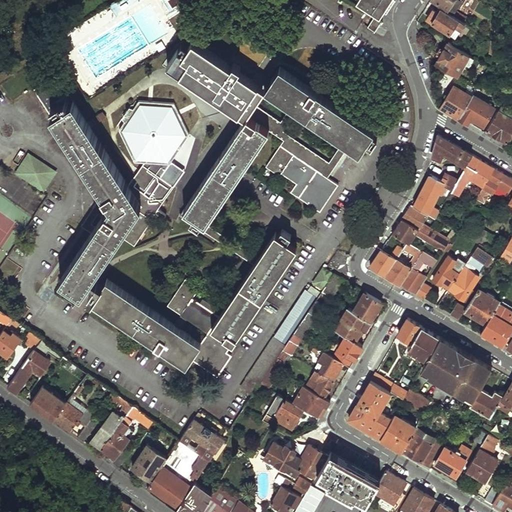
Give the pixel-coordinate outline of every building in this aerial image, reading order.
[(164,0),(170,8),(182,0),(181,0),(164,0)] [(362,0),(381,12),(384,7),(388,1),(386,0),(362,0)] [(436,0),(453,11),(459,1),(457,0),(436,0)] [(464,0),(462,7),(473,11),(476,0),(464,0)] [(433,9),(427,19),(448,32),(452,26),(457,29),(460,30),(465,21),(464,20),(454,14),(442,6),(438,12),(433,9)] [(457,10),(454,14),(464,20),(466,16),(457,10)] [(375,15),(367,27),(375,31),(382,20),(375,15)] [(452,26),(448,32),(453,35),(457,29),(452,26)] [(55,38),(62,49),(68,44),(61,34),(55,38)] [(245,91),(231,81),(239,71),(241,67),(234,62),(232,66),(193,39),(185,52),(178,47),(167,64),(232,108),(245,91)] [(448,41),(435,62),(458,75),(465,63),(469,66),(473,57),(448,41)] [(265,89),(291,106),(297,110),(359,151),(373,130),(279,67),(265,89)] [(245,91),(252,80),(239,71),(231,81),(245,91)] [(142,204),(129,185),(73,102),(69,105),(52,79),(33,91),(107,204),(58,278),(80,294),(120,235),(142,204)] [(245,117),(265,89),(252,80),(232,108),(245,117)] [(441,106),(460,117),(472,95),(454,84),(441,106)] [(460,117),(469,123),(471,118),(483,125),(494,106),(476,95),(477,92),(475,90),(472,95),(460,117)] [(144,161),(170,162),(189,134),(184,127),(187,126),(179,111),(177,111),(173,105),(165,103),(165,101),(148,99),(147,102),(140,102),(135,109),(131,109),(123,119),(125,122),(120,130),(135,161),(144,161)] [(501,104),(484,132),(497,140),(499,136),(507,141),(511,132),(511,117),(507,114),(510,110),(501,104)] [(297,110),(291,106),(280,121),(256,105),(249,116),(269,131),(284,141),(266,167),(279,176),(281,173),(295,182),(290,191),(320,211),(338,184),(322,173),(329,162),(283,130),(297,110)] [(205,225),(269,131),(249,116),(247,115),(184,210),(205,225)] [(438,133),(432,156),(441,158),(445,150),(467,163),(473,154),(455,144),(438,133)] [(15,170),(45,189),(57,169),(27,150),(15,170)] [(453,187),(452,188),(459,192),(463,184),(466,186),(472,177),(480,182),(479,184),(482,186),(494,167),(483,160),(473,154),(467,163),(458,178),(453,187)] [(142,204),(120,235),(134,244),(152,218),(151,218),(173,185),(160,177),(170,162),(144,161),(129,185),(142,204)] [(482,186),(476,197),(482,200),(488,190),(484,188),(486,187),(492,190),(498,183),(509,190),(511,185),(511,177),(505,173),(494,167),(482,186)] [(431,170),(429,174),(446,183),(453,187),(458,178),(447,171),(443,176),(431,170)] [(424,183),(413,205),(428,213),(435,217),(438,212),(432,208),(446,183),(429,174),(426,179),(429,181),(427,185),(424,183)] [(402,217),(447,244),(456,230),(453,228),(448,237),(423,221),(428,213),(413,205),(411,204),(407,211),(402,217)] [(397,225),(393,231),(407,240),(409,241),(415,232),(443,249),(447,244),(402,217),(397,225)] [(478,224),(469,238),(478,243),(479,242),(486,230),(478,224)] [(479,242),(486,246),(493,234),(486,230),(479,242)] [(275,231),(219,314),(212,325),(234,340),(297,246),(275,231)] [(378,269),(386,274),(397,256),(404,244),(407,240),(393,231),(388,238),(397,244),(391,254),(382,248),(370,265),(378,269)] [(511,234),(500,255),(511,262),(511,234)] [(393,278),(400,283),(422,248),(409,241),(407,240),(404,244),(413,250),(405,262),(397,256),(386,274),(393,278)] [(478,243),(472,252),(489,262),(495,254),(478,243)] [(422,248),(400,283),(408,288),(416,292),(424,280),(427,275),(417,269),(425,256),(435,261),(438,258),(422,248)] [(449,254),(434,277),(441,282),(442,280),(445,282),(450,285),(463,266),(464,264),(458,260),(455,264),(454,263),(457,258),(449,254)] [(463,266),(450,285),(457,290),(456,292),(464,298),(480,274),(472,269),(470,271),(463,266)] [(323,290),(332,296),(336,290),(337,290),(345,278),(335,271),(323,290)] [(212,325),(219,314),(193,296),(199,287),(185,277),(167,304),(207,332),(200,341),(191,355),(219,373),(232,352),(228,349),(234,340),(212,325)] [(191,355),(200,341),(107,278),(92,300),(185,363),(191,355)] [(416,292),(423,297),(430,284),(424,280),(416,292)] [(466,306),(464,309),(486,322),(496,306),(500,300),(479,286),(466,306)] [(287,341),(313,293),(302,287),(276,335),(287,341)] [(354,310),(353,311),(370,322),(383,301),(365,290),(354,310)] [(308,311),(315,315),(323,304),(316,299),(308,311)] [(458,301),(451,313),(459,318),(464,309),(466,306),(458,301)] [(0,317),(8,323),(13,316),(0,306),(0,317)] [(348,306),(335,328),(346,335),(346,336),(355,341),(355,340),(362,330),(364,332),(370,322),(353,311),(354,310),(348,306)] [(481,331),(503,344),(511,330),(511,315),(496,306),(486,322),(481,331)] [(295,331),(305,338),(309,331),(312,333),(319,322),(314,318),(315,315),(308,311),(295,331)] [(8,323),(0,333),(0,348),(9,355),(21,337),(17,333),(18,331),(15,328),(13,330),(9,327),(12,322),(30,336),(27,341),(35,347),(37,343),(41,337),(13,316),(8,323)] [(405,323),(399,333),(412,342),(422,324),(409,316),(405,323)] [(412,342),(409,346),(427,358),(440,334),(431,329),(422,324),(412,342)] [(284,348),(295,355),(305,338),(295,331),(286,344),(284,348)] [(427,358),(424,363),(431,367),(429,370),(474,397),(480,386),(492,366),(466,350),(440,334),(427,358)] [(346,336),(333,356),(343,362),(350,367),(356,356),(363,344),(355,340),(355,341),(346,336)] [(41,337),(37,343),(60,359),(64,353),(41,337)] [(275,337),(242,386),(253,393),(266,374),(272,365),(284,348),(286,344),(275,337)] [(34,348),(9,384),(17,390),(33,367),(41,372),(50,360),(34,348)] [(272,365),(276,367),(284,371),(295,355),(284,348),(272,365)] [(323,361),(318,371),(333,381),(343,362),(333,356),(332,355),(324,350),(319,358),(323,361)] [(60,359),(57,363),(80,379),(77,382),(75,380),(67,391),(72,394),(75,390),(89,371),(64,353),(60,359)] [(272,365),(266,374),(270,377),(276,367),(272,365)] [(305,385),(306,385),(325,396),(334,381),(333,381),(318,371),(315,369),(305,385)] [(372,379),(389,389),(393,383),(375,372),(372,379)] [(370,431),(380,437),(391,418),(380,411),(392,391),(389,389),(372,379),(348,418),(370,431)] [(511,382),(503,397),(511,402),(511,382)] [(296,395),(292,401),(303,408),(320,417),(331,400),(325,396),(306,385),(305,385),(303,383),(296,395)] [(393,383),(389,389),(392,391),(404,398),(405,396),(404,396),(407,390),(393,383)] [(405,396),(404,398),(424,410),(431,399),(409,386),(407,390),(404,396),(405,396)] [(474,397),(470,403),(490,416),(502,395),(495,390),(492,393),(480,386),(474,397)] [(31,401),(39,407),(49,393),(41,387),(31,401)] [(113,388),(109,394),(116,399),(120,393),(113,388)] [(120,393),(116,399),(130,409),(134,403),(120,393)] [(72,394),(54,417),(66,426),(78,435),(88,423),(81,418),(80,420),(78,418),(83,411),(70,401),(74,396),(72,394)] [(271,422),(275,417),(292,427),(303,408),(292,401),(278,394),(264,418),(271,422)] [(431,399),(424,410),(438,418),(445,407),(431,399)] [(114,409),(91,438),(102,446),(122,419),(124,416),(114,409)] [(124,416),(122,419),(129,424),(137,413),(133,411),(130,409),(124,416)] [(388,442),(401,450),(416,425),(395,412),(391,418),(380,437),(388,442)] [(147,413),(143,418),(151,424),(155,419),(147,413)] [(78,435),(84,439),(98,421),(92,416),(88,423),(78,435)] [(195,417),(181,437),(210,459),(224,437),(195,417)] [(122,419),(102,446),(115,456),(130,436),(123,431),(129,424),(122,419)] [(485,424),(482,428),(488,432),(497,437),(502,440),(504,436),(485,424)] [(415,458),(429,466),(444,441),(416,425),(401,450),(415,458)] [(480,427),(474,439),(481,444),(488,432),(482,428),(480,427)] [(171,430),(165,441),(174,447),(181,437),(171,430)] [(481,444),(466,468),(485,480),(497,459),(488,453),(497,437),(488,432),(481,444)] [(167,457),(148,485),(163,496),(177,507),(194,481),(210,459),(181,437),(174,447),(167,457)] [(267,456),(265,460),(267,462),(268,469),(274,466),(282,471),(285,467),(296,473),(300,466),(316,475),(317,472),(329,453),(310,443),(302,456),(295,452),(297,449),(288,444),(286,446),(276,440),(266,455),(267,456)] [(511,446),(504,441),(500,447),(511,454),(511,446)] [(145,474),(140,482),(147,487),(148,485),(167,457),(158,450),(160,447),(157,445),(155,448),(148,443),(133,465),(145,474)] [(470,450),(462,445),(458,450),(457,449),(455,452),(445,446),(434,463),(455,475),(470,450)] [(124,449),(114,461),(120,465),(129,453),(124,449)] [(329,453),(317,472),(329,479),(327,481),(359,501),(360,497),(366,501),(368,498),(370,495),(373,489),(379,480),(330,451),(329,453)] [(379,480),(373,489),(394,502),(407,481),(396,475),(386,469),(379,480)] [(492,503),(502,509),(507,501),(511,503),(511,486),(510,485),(511,480),(511,479),(511,472),(510,471),(498,493),(492,503)] [(311,483),(299,475),(295,482),(296,482),(306,489),(307,489),(311,484),(311,483)] [(183,511),(201,511),(209,499),(212,495),(194,481),(177,507),(183,511)] [(296,482),(295,485),(304,491),(306,489),(296,482)] [(282,484),(272,501),(288,511),(293,504),(295,505),(297,501),(296,500),(299,494),(282,484)] [(307,489),(293,511),(312,511),(325,492),(311,484),(307,489)] [(415,486),(402,507),(411,511),(417,511),(421,506),(428,510),(435,499),(424,492),(415,486)] [(491,489),(485,499),(492,503),(498,493),(491,489)] [(119,496),(107,511),(124,511),(130,504),(124,500),(119,496)] [(212,511),(217,505),(209,499),(201,511),(212,511)] [(258,511),(240,500),(232,511),(258,511)] [(441,502),(434,511),(457,511),(449,507),(441,502)]
